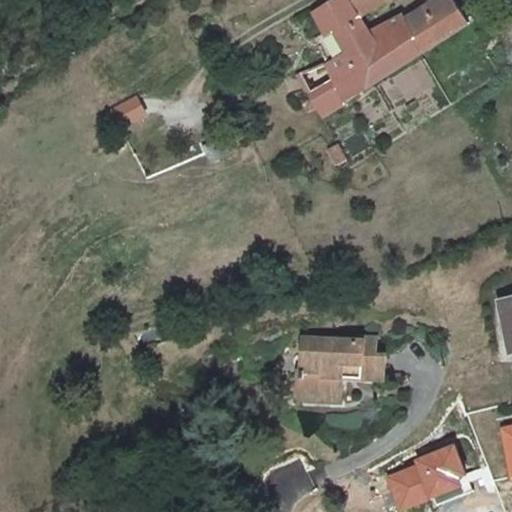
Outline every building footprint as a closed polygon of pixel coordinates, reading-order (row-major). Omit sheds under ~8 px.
[(440,34),(465,26),(457,14),(431,18),(440,34)] [(405,23),(372,41),(385,62),(417,48),(405,23)] [(437,74),(432,77),(446,102),(495,72),(474,40),(447,57),(452,64),(437,74)] [(372,41),(344,59),(354,81),(343,85),(362,123),(374,147),(446,102),(432,77),(437,74),(431,64),(397,81),(385,62),(372,41)] [(374,147),(362,123),(335,137),(348,162),(374,147)] [(157,146),(135,157),(144,173),(165,162),(157,146)] [(511,297),(503,299),(511,352),(511,297)] [(316,336),(303,335),(300,367),(293,367),(292,388),(339,394),(340,374),(341,363),(357,365),(356,376),(378,380),(380,355),(372,352),(374,337),(355,336),(356,341),(316,336)] [(340,374),(356,376),(357,365),(341,363),(340,374)] [(511,429),(503,432),(511,468),(511,429)]
